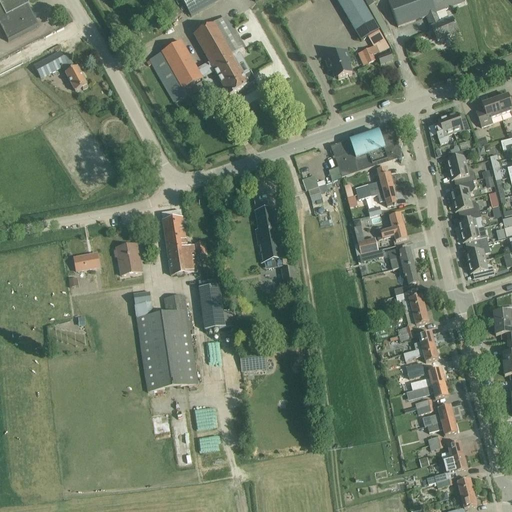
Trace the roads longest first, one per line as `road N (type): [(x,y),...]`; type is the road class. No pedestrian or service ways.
road 1 (tertiary): [(409,107),(181,188)]
road 2 (tertiary): [(70,0),(181,188)]
road 3 (residential): [(456,301),(409,107)]
road 4 (residential): [(508,490),(497,473),(456,301)]
road 5 (unclassified): [(0,232),(149,204),(181,188)]
